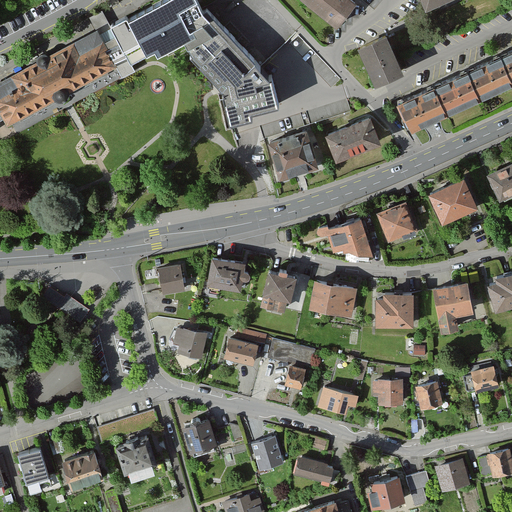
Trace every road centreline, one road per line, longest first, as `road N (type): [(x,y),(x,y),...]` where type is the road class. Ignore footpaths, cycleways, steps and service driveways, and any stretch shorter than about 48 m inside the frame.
road 1 (residential): [(153,386),(416,452),(511,428)]
road 2 (residential): [(244,222),(253,239),(362,267),(439,265),(511,248)]
road 3 (residential): [(417,165),(389,120),(327,55),(394,0)]
road 4 (secondary): [(417,165),(244,222)]
road 5 (residential): [(0,433),(153,386)]
road 6 (residential): [(119,247),(153,386)]
